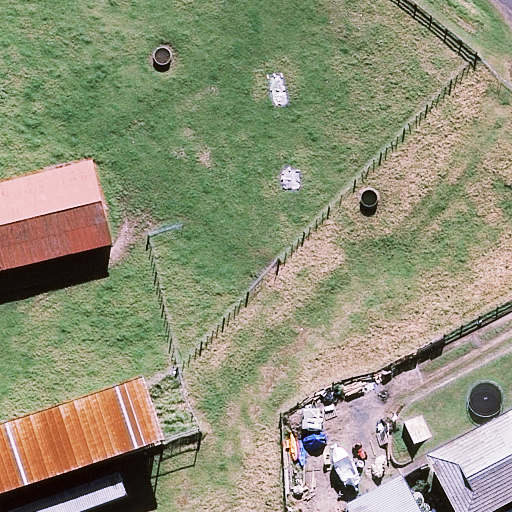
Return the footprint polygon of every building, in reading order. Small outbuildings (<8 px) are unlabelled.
[(0,181),(0,268),(113,240),(93,158),(0,181)] [(0,486),(166,435),(148,376),(0,422),(0,486)] [(458,511),(481,511),(511,495),(511,407),(427,453),(458,511)] [(73,511),(129,491),(121,469),(8,511),(73,511)] [(421,511),(402,474),(347,501),(351,511),(421,511)]
